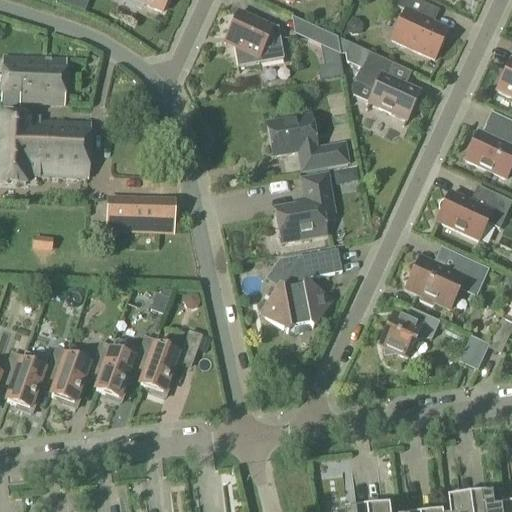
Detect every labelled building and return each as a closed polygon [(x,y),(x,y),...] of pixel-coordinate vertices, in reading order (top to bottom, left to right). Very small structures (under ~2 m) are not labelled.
[(120,0),(119,2),(134,9),(136,5),(160,16),(167,0),(120,0)] [(433,63),(447,33),(425,23),(431,10),(408,0),(400,0),(395,10),(404,14),(390,44),(433,63)] [(236,71),(282,62),(277,30),(271,31),(237,16),(223,46),(232,50),(236,71)] [(336,42),(313,31),(291,21),(294,37),(339,58),(336,42)] [(345,28),(345,34),(349,38),(355,38),(359,34),(359,28),(355,23),(349,23),(345,28)] [(366,56),(336,42),(339,58),(344,57),(345,65),(359,71),(353,85),(369,93),(371,98),(367,107),(405,124),(418,96),(386,81),(392,67),(366,56)] [(1,60),(0,94),(0,108),(18,110),(18,107),(62,109),(64,62),(1,60)] [(511,64),(510,64),(496,95),(511,102),(511,64)] [(300,155),(301,161),(304,175),(346,169),(344,149),(315,153),(309,118),(264,126),(271,160),(300,155)] [(86,182),(89,127),(38,125),(38,121),(0,119),(0,185),(25,187),(25,180),(29,180),(86,182)] [(477,137),(464,165),(504,183),(511,165),(511,126),(498,120),(488,142),(477,137)] [(330,217),(324,180),(299,184),(303,205),(299,205),(299,210),(272,215),(278,247),(321,240),(318,220),(330,217)] [(439,217),(435,226),(477,245),(485,227),(498,233),(510,206),(483,193),(476,209),(448,197),(444,205),(443,206),(441,206),(440,207),(439,208),(438,210),(438,211),(437,213),(438,214),(438,216),(439,217)] [(171,235),(171,203),(108,202),(107,234),(171,235)] [(55,255),(54,243),(37,244),(37,256),(55,255)] [(300,260),(260,318),(286,337),(288,334),(292,337),(297,337),(302,336),(306,334),(309,331),(311,332),(330,306),(304,288),(308,282),(340,276),(336,253),(300,260)] [(478,291),(486,274),(457,260),(449,276),(419,262),(404,293),(420,300),(418,304),(431,310),(433,306),(448,313),(462,283),(478,291)] [(511,288),(511,283),(503,280),(501,286),(502,291),(509,295),(511,288)] [(186,332),(195,312),(183,306),(173,327),(186,332)] [(430,343),(438,326),(409,313),(404,324),(392,319),(382,341),(380,341),(383,361),(398,359),(406,362),(413,345),(430,343)] [(499,357),(511,328),(500,323),(487,352),(499,357)] [(200,341),(188,336),(180,359),(177,366),(189,370),(200,341)] [(488,349),(469,340),(457,366),(476,375),(488,349)] [(109,355),(99,381),(94,395),(100,397),(99,400),(119,408),(126,387),(123,386),(129,370),(144,375),(153,349),(154,350),(155,346),(143,342),(139,354),(113,344),(110,351),(109,355)] [(64,360),(55,386),(50,400),(56,402),(54,406),(74,413),(82,393),(78,391),(84,375),(99,381),(109,355),(110,351),(99,347),(95,359),(82,354),(78,365),(65,360),(64,360)] [(153,349),(144,375),(139,390),(148,393),(147,396),(163,402),(171,382),(167,381),(173,364),(176,358),(154,350),(153,349)] [(44,382),(55,386),(64,360),(65,360),(66,357),(54,352),(46,375),(44,382)] [(22,362),(10,358),(2,380),(0,385),(0,387),(11,391),(20,365),(20,366),(22,362)] [(20,365),(11,391),(5,406),(15,409),(14,412),(30,418),(37,398),(34,397),(40,380),(42,374),(20,366),(20,365)] [(495,511),(494,498),(471,501),(472,511),(495,511)] [(449,511),(472,511),(471,501),(449,504),(449,511)]
